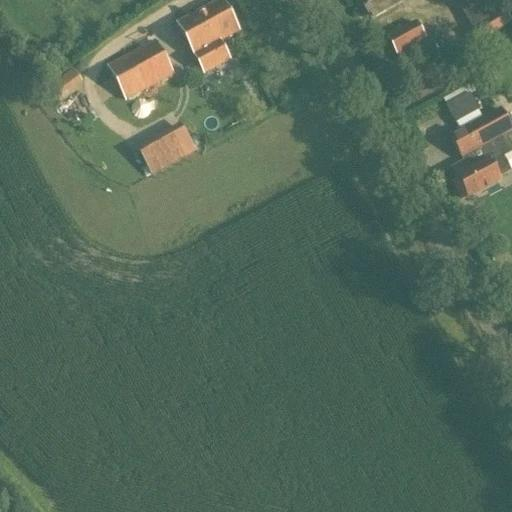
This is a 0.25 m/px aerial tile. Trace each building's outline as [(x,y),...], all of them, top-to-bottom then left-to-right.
[(359,0),(364,8),(371,21),(403,4),(400,0),(359,0)] [(511,24),(505,12),(503,14),(494,0),(474,0),(460,9),(472,31),(470,32),(477,44),(511,24)] [(221,4),(176,28),(203,77),(228,64),(218,45),(237,35),(221,4)] [(416,23),(386,39),(402,68),(424,55),(418,46),(426,42),(416,23)] [(135,81),(142,94),(174,76),(155,42),(106,69),(117,91),(135,81)] [(68,88),(84,80),(79,70),(63,78),(68,88)] [(480,79),(485,88),(493,83),(489,75),(480,79)] [(446,108),(455,126),(478,113),(468,96),(446,108)] [(455,180),(466,202),(500,185),(498,180),(511,173),(503,159),(511,153),(511,147),(506,137),(511,133),(511,131),(500,110),(449,138),(464,166),(452,172),(456,180),(455,180)] [(142,145),(155,175),(202,155),(189,125),(142,145)]
